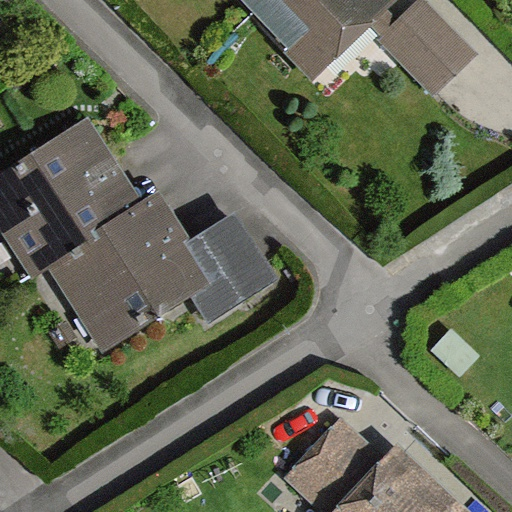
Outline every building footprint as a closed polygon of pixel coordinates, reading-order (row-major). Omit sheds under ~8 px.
[(383,6),(377,0),(269,0),(263,6),(319,65),(368,19),(383,6)] [(0,4),(0,24),(9,19),(0,4)] [(435,91),(472,55),(424,5),(388,39),(435,91)] [(0,216),(36,275),(55,264),(140,209),(107,159),(86,126),(0,181),(0,216)] [(158,199),(140,209),(55,264),(108,349),(195,293),(212,317),(273,279),(263,265),(235,221),(189,249),(158,199)] [(341,511),(347,511),(388,468),(343,428),(300,473),(341,511)] [(454,511),(398,459),(388,468),(347,511),(454,511)]
